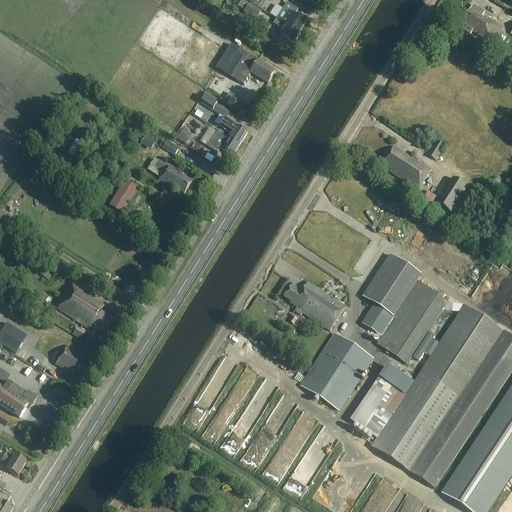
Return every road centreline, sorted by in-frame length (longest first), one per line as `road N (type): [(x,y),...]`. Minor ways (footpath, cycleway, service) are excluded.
road 1 (primary): [(39,511),(362,0)]
road 2 (unclassified): [(110,511),(432,0)]
